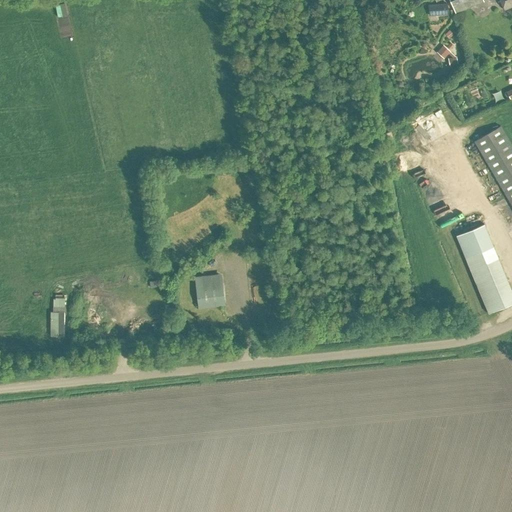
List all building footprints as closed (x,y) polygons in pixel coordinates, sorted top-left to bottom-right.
[(449,0),(456,14),(484,2),(483,0),(449,0)] [(511,0),(502,0),(507,10),(511,7),(511,0)] [(67,1),(57,4),(60,15),(69,13),(67,1)] [(435,4),(428,4),(429,16),(438,15),(449,14),(448,3),(435,4)] [(449,30),(445,34),(449,38),(454,34),(449,30)] [(438,50),(446,57),(451,51),(443,44),(438,50)] [(456,57),(448,58),(449,66),(458,65),(456,57)] [(511,145),(501,125),(474,141),(511,205),(511,145)] [(436,207),(438,213),(451,208),(449,202),(436,207)] [(456,235),(465,258),(488,313),(511,303),(511,291),(493,246),(484,224),(456,235)] [(195,276),(199,308),(226,305),(222,273),(195,276)]
